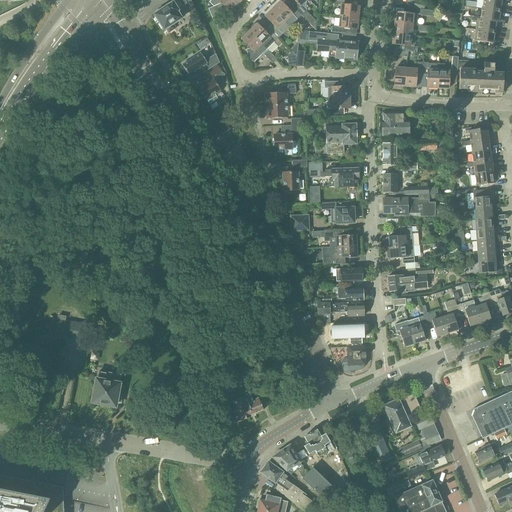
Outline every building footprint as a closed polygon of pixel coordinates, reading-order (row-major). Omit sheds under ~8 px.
[(180,0),(178,2),(178,1),(173,4),(172,4),(154,15),(155,17),(154,19),(156,21),(158,22),(164,30),(165,29),(168,34),(175,29),(172,25),(181,19),(176,12),(177,12),(177,11),(182,8),(181,6),(183,5),(180,0)] [(235,7),(236,6),(230,0),(216,0),(216,1),(228,13),(232,14),(235,11),(235,7)] [(292,0),(296,3),(292,7),(301,16),(305,12),(300,7),(307,0),(292,0)] [(347,6),(347,1),(337,0),(334,0),(334,5),(341,6),(340,17),(358,20),(359,8),(347,6)] [(483,0),(482,10),(499,12),(500,10),(501,4),(507,5),(508,3),(488,0),(483,0)] [(280,2),(272,10),(290,28),(301,16),(292,7),(288,11),(280,2)] [(208,9),(213,21),(218,19),(213,7),(208,9)] [(282,35),(290,28),(272,10),(264,17),(273,26),(269,30),(274,35),(270,39),(274,43),(282,35)] [(505,24),(505,22),(499,21),(500,15),(499,15),(499,12),(482,10),(480,18),(472,17),(471,19),(505,24)] [(394,24),(412,26),(416,27),(417,16),(395,14),(394,24)] [(358,20),(340,17),(339,29),(331,28),(331,33),(344,34),(344,29),(356,31),(358,20)] [(476,31),(494,34),(494,31),(495,31),(496,25),(504,26),(505,24),(471,19),(471,21),(477,22),(476,31)] [(251,30),(249,32),(261,45),(269,37),(256,25),(255,24),(254,24),(250,27),(250,29),(251,30)] [(393,35),(410,37),(410,36),(412,26),(394,24),(393,35)] [(299,31),(298,40),(318,42),(317,51),(329,52),(329,57),(336,58),(356,60),(357,44),(337,42),(337,44),(327,43),(328,35),(299,31)] [(498,48),(499,43),(493,42),(494,37),(493,37),(494,34),(476,31),(474,42),(492,44),(492,47),(498,48)] [(276,60),(267,51),(261,45),(249,32),(246,34),(245,33),(244,33),(241,36),(241,38),(242,39),(241,40),(250,49),(246,50),(248,56),(249,59),(250,60),(251,61),(252,62),(253,63),(254,63),(262,54),(272,64),(273,63),(276,60)] [(393,35),(392,45),(396,46),(404,47),(403,52),(407,53),(417,54),(417,48),(414,48),(415,36),(410,36),(410,37),(393,35)] [(201,68),(204,73),(219,63),(215,55),(215,54),(205,61),(200,54),(182,65),(189,76),(199,69),(201,68)] [(477,63),(475,63),(458,62),(458,71),(459,70),(459,90),(467,91),(468,88),(473,88),(473,90),(473,93),(482,94),(482,91),(494,92),(494,94),(502,94),(503,75),(505,75),(505,64),(498,64),(497,74),(472,73),(472,71),(475,72),(477,72),(477,63)] [(413,70),(406,70),(405,87),(415,88),(416,69),(427,69),(428,67),(428,65),(428,64),(417,63),(417,66),(413,68),(413,70)] [(427,69),(427,71),(427,89),(437,89),(438,65),(428,65),(428,67),(427,69)] [(438,65),(437,89),(448,90),(449,72),(443,72),(444,66),(438,65)] [(210,79),(214,75),(218,81),(224,77),(224,75),(222,73),(221,74),(216,66),(206,73),(210,79)] [(405,87),(406,70),(395,69),(394,86),(405,87)] [(205,101),(206,100),(210,106),(218,100),(214,95),(220,91),(213,80),(198,90),(205,101)] [(324,88),(328,88),(328,99),(332,99),(349,98),(349,96),(352,96),(352,88),(349,88),(337,88),(337,82),(324,83),(324,88)] [(266,107),(286,106),(286,94),(295,94),(295,87),(281,87),(281,94),(266,95),(266,107)] [(349,98),(332,99),(332,109),(324,109),(324,115),(337,115),(337,109),(349,109),(349,98)] [(286,106),(266,107),(267,119),(287,118),(286,106)] [(405,121),(405,113),(382,113),(382,137),(408,137),(408,122),(406,122),(405,121)] [(235,126),(228,115),(216,123),(223,133),(235,126)] [(320,142),(321,154),(315,154),(315,155),(326,154),(326,155),(343,154),(343,146),(356,145),(356,125),(342,125),(342,127),(326,128),(326,141),(315,142),(315,143),(320,142)] [(464,142),(464,145),(489,142),(488,134),(494,133),(493,128),(487,129),(487,127),(478,128),(479,130),(469,132),(470,142),(464,142)] [(272,140),(272,146),(274,147),(274,150),(292,149),(292,135),(274,136),(274,139),(272,140)] [(444,140),(435,140),(415,141),(416,151),(444,150),(444,140)] [(472,155),(496,152),(496,150),(490,150),(489,142),(464,145),(464,147),(471,146),(472,155)] [(397,145),(382,145),(382,166),(397,166),(397,165),(402,165),(402,158),(397,158),(397,145)] [(491,155),(497,154),(496,152),(472,155),(473,163),(467,164),(467,166),(492,163),(491,155)] [(308,163),(309,172),(317,171),(317,177),(322,177),(322,178),(331,178),(332,179),(358,178),(357,169),(331,170),(331,171),(324,171),(324,173),(323,173),(323,162),(308,163)] [(475,176),(499,173),(499,171),(493,172),(492,163),(467,166),(467,168),(474,168),(475,176)] [(297,173),(283,173),(284,191),(287,191),(288,193),(294,193),(295,191),(298,191),(297,173)] [(494,176),(500,175),(499,173),(475,176),(476,187),(495,184),(494,176)] [(396,175),(382,175),(383,193),(397,193),(396,175)] [(358,179),(358,178),(332,179),(332,180),(328,180),(328,181),(325,181),(325,183),(325,186),(329,186),(329,188),(334,187),(334,188),(357,187),(356,179),(358,179)] [(428,187),(403,188),(403,195),(428,194),(428,187)] [(473,192),(474,210),(496,208),(496,206),(491,206),(490,198),(488,198),(488,191),(473,192)] [(418,199),(383,199),(383,215),(394,214),(395,216),(400,216),(400,215),(420,214),(420,218),(435,217),(435,203),(429,203),(429,201),(418,201),(418,199)] [(474,210),(475,220),(492,219),(491,211),(497,210),(496,208),(474,210)] [(353,209),(331,210),(331,224),(336,223),(336,224),(353,223),(353,216),(355,216),(355,210),(353,210),(353,209)] [(290,234),(309,233),(308,217),(289,218),(290,234)] [(492,228),(492,219),(475,220),(475,231),(498,230),(498,228),(492,228)] [(386,249),(413,246),(412,241),(412,230),(400,230),(400,237),(388,237),(388,238),(386,238),(385,240),(386,249)] [(475,231),(476,242),(493,241),(493,232),(498,232),(498,230),(475,231)] [(330,248),(356,247),(356,236),(341,236),(341,231),(324,231),(324,239),(324,243),(329,242),(330,248)] [(476,242),(477,252),(494,251),(500,251),(499,249),(494,249),(493,241),(476,242)] [(93,255),(97,262),(104,263),(110,259),(112,252),(108,246),(101,244),(95,248),(94,248),(93,254),(93,255)] [(414,253),(413,246),(386,249),(386,258),(388,259),(390,259),(390,260),(402,259),(403,265),(414,264),(414,253)] [(330,248),(330,258),(325,258),(325,265),(342,264),(342,259),(357,258),(356,247),(330,248)] [(477,252),(478,263),(495,262),(494,254),(500,253),(500,251),(494,251),(477,252)] [(495,271),(495,262),(478,263),(479,274),(495,273),(495,275),(501,274),(501,270),(495,271)] [(302,268),(303,282),(311,282),(310,268),(302,268)] [(345,269),(339,270),(335,270),(336,282),(341,282),(346,282),(362,281),(361,269),(345,269)] [(396,277),(388,277),(389,282),(389,292),(397,291),(397,292),(398,294),(405,293),(405,290),(426,288),(425,277),(405,279),(404,278),(404,276),(396,277)] [(337,289),(335,289),(335,295),(337,295),(338,299),(345,299),(345,301),(363,300),(362,289),(353,289),(352,287),(337,288),(337,289)] [(488,293),(493,307),(498,305),(502,316),(511,313),(511,310),(508,297),(502,299),(499,290),(488,293)] [(480,295),(481,298),(479,299),(481,306),(475,308),(480,324),(490,320),(487,309),(493,307),(488,293),(488,292),(480,295)] [(347,303),(335,304),(336,313),(334,313),(334,314),(348,314),(348,317),(355,317),(355,319),(362,319),(362,317),(363,316),(363,315),(364,315),(364,314),(364,313),(364,312),(363,313),(363,305),(348,305),(347,304),(347,303)] [(469,327),(480,324),(475,308),(469,309),(467,303),(456,306),(460,317),(466,316),(469,327)] [(318,314),(329,314),(334,314),(334,313),(336,313),(335,304),(317,305),(318,314)] [(442,318),(447,334),(458,331),(454,319),(460,317),(456,306),(446,310),(446,311),(447,315),(448,316),(442,318)] [(424,316),(428,328),(433,326),(437,337),(439,336),(440,336),(447,334),(442,318),(440,319),(437,319),(435,313),(424,316)] [(57,319),(51,318),(48,336),(83,342),(86,324),(65,321),(66,317),(58,315),(57,319)] [(428,328),(424,316),(414,320),(416,326),(410,328),(415,344),(425,341),(422,329),(428,328)] [(415,344),(410,328),(404,330),(402,323),(400,324),(397,325),(404,347),(415,344)] [(348,339),(348,347),(362,347),(362,338),(364,338),(363,326),(331,327),(331,329),(331,338),(331,340),(348,339)] [(365,363),(364,347),(362,347),(348,347),(347,347),(347,358),(345,358),(343,359),(342,361),(340,362),(340,364),(340,366),(340,368),(341,370),(342,372),(344,373),(346,374),(348,374),(350,374),(360,371),(361,370),(363,369),(364,367),(364,365),(365,365),(365,364),(365,363)] [(505,369),(506,374),(500,375),(504,387),(510,385),(510,386),(511,385),(511,361),(510,362),(511,367),(505,369)] [(97,381),(93,403),(115,407),(119,385),(117,384),(104,382),(106,374),(99,372),(97,381)] [(250,382),(251,384),(254,392),(260,389),(258,384),(256,380),(250,382)] [(233,424),(241,421),(242,421),(250,417),(250,416),(262,411),(257,399),(252,401),(249,395),(248,395),(246,389),(231,395),(233,401),(233,402),(237,410),(229,414),(233,424)] [(511,393),(508,394),(474,410),(476,415),(474,420),(483,439),(511,425),(511,393)] [(391,405),(383,408),(381,409),(386,420),(389,418),(396,433),(409,427),(405,419),(419,413),(412,398),(394,406),(391,405)] [(425,442),(426,441),(429,447),(438,443),(435,437),(438,436),(428,414),(413,420),(418,431),(415,432),(421,444),(425,442)] [(376,426),(364,431),(378,465),(391,460),(376,426)] [(320,437),(316,430),(304,437),(308,445),(304,447),(309,455),(314,452),(318,458),(327,452),(328,454),(334,451),(325,435),(320,437)] [(504,430),(495,434),(497,440),(506,436),(504,430)] [(417,440),(400,447),(404,456),(421,448),(417,440)] [(511,446),(511,444),(498,450),(501,457),(511,451),(511,446)] [(481,450),(475,453),(479,463),(494,457),(492,454),(496,452),(493,445),(489,446),(489,445),(481,448),(481,449),(481,450)] [(279,453),(272,458),(290,475),(302,467),(289,447),(279,453)] [(440,447),(420,456),(424,465),(440,458),(444,456),(440,447)] [(352,450),(345,452),(351,465),(358,462),(352,450)] [(498,464),(483,470),(488,481),(503,474),(506,473),(507,475),(511,472),(511,467),(510,463),(505,465),(503,461),(498,464)] [(275,467),(274,468),(268,463),(261,473),(266,477),(269,478),(269,480),(271,482),(273,482),(275,483),(278,485),(275,490),(302,511),(305,511),(313,503),(301,495),(302,493),(285,480),(287,477),(281,473),(282,473),(277,470),(278,469),(275,467)] [(423,466),(409,472),(412,478),(425,473),(423,466)] [(344,500),(336,491),(340,487),(335,481),(330,485),(312,469),(302,479),(329,505),(344,500)] [(0,511),(63,511),(62,489),(62,488),(22,480),(0,476),(0,511)] [(410,486),(408,480),(402,483),(404,489),(410,486)] [(445,511),(441,503),(442,502),(432,481),(394,498),(400,511),(445,511)] [(511,500),(511,486),(509,488),(510,488),(495,495),(497,500),(496,501),(498,504),(499,504),(500,506),(511,500)] [(258,509),(257,511),(285,511),(288,502),(287,501),(273,498),(272,504),(258,500),(256,509),(258,509)]
